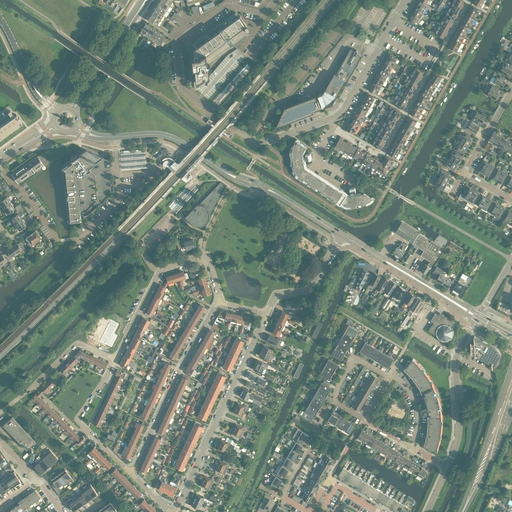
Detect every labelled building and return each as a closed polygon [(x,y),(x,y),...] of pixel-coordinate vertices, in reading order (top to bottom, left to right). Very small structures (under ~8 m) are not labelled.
[(166,11),(170,6),(160,0),(158,3),(157,3),(157,4),(157,5),(166,11)] [(421,0),(420,3),(417,1),(416,3),(425,9),(427,10),(430,6),(428,5),(421,0)] [(462,7),(453,1),(450,6),(458,10),(460,8),(461,9),(462,7)] [(215,6),(213,2),(203,6),(205,10),(215,6)] [(416,10),(423,14),(425,9),(416,3),(414,6),(417,7),(416,10)] [(163,16),(166,11),(157,5),(156,7),(155,7),(154,8),(154,9),(154,10),(163,16)] [(469,10),(477,15),(480,10),(477,9),(477,8),(476,8),(477,7),(473,6),(470,5),(469,7),(470,8),(469,10)] [(458,10),(450,6),(448,10),(457,16),(458,14),(457,13),(458,10)] [(160,20),(163,16),(154,10),(152,12),(151,13),(151,14),(160,20)] [(410,13),(422,19),(420,18),(423,14),(416,10),(414,12),(412,10),(410,13)] [(457,16),(448,10),(445,15),(453,19),(454,17),(456,18),(457,16)] [(465,14),(474,19),(477,15),(469,10),(468,13),(466,12),(465,14)] [(237,49),(228,56),(208,76),(207,68),(209,68),(209,64),(234,45),(249,34),(247,31),(249,29),(239,16),(238,16),(235,12),(191,44),(192,54),(193,54),(193,58),(191,59),(192,69),(193,69),(195,83),(195,82),(196,86),(196,88),(194,89),(196,91),(197,90),(208,100),(219,89),(246,57),(237,49)] [(411,19),(415,21),(419,23),(422,19),(410,13),(409,15),(412,16),(411,19)] [(157,25),(160,20),(151,14),(149,17),(148,17),(148,19),(157,25)] [(464,19),(472,24),(474,19),(465,14),(463,16),(465,17),(464,19)] [(453,19),(445,15),(442,19),(452,25),(453,23),(452,22),(453,19)] [(452,25),(442,19),(440,24),(448,29),(449,26),(451,27),(452,25)] [(459,23),(469,29),(472,24),(464,19),(462,22),(461,21),(459,23)] [(139,32),(144,35),(150,26),(151,25),(149,24),(148,25),(145,23),(139,32)] [(459,29),(467,33),(469,29),(459,23),(458,25),(460,26),(459,29)] [(448,29),(440,24),(437,29),(447,34),(448,32),(446,31),(448,29)] [(144,35),(149,38),(155,29),(156,28),(154,27),(153,28),(150,26),(144,35)] [(446,36),(447,34),(437,29),(435,28),(433,32),(437,35),(438,36),(441,38),(441,37),(443,38),(444,35),(446,36)] [(158,31),(155,29),(149,38),(154,41),(159,33),(160,31),(159,30),(158,31)] [(454,32),(464,38),(467,33),(459,29),(457,31),(455,30),(454,32)] [(453,38),(461,42),(464,38),(454,32),(453,34),(455,35),(453,38)] [(159,44),(165,34),(163,33),(162,34),(159,33),(154,41),(159,44)] [(449,41),(459,47),(461,42),(453,38),(452,40),(450,39),(449,41)] [(449,41),(448,43),(450,44),(448,47),(449,48),(449,49),(453,51),(453,50),(454,51),(454,50),(456,52),(459,47),(449,41)] [(276,127),(314,113),(314,111),(332,104),(346,80),(347,81),(362,55),(350,49),(336,74),(334,73),(324,92),(323,92),(322,93),(322,94),(285,108),(276,127)] [(385,57),(395,63),(398,58),(391,54),(389,56),(386,55),(385,57)] [(385,63),(392,67),(395,63),(385,57),(384,59),(387,61),(385,63)] [(380,66),(390,72),(392,67),(385,63),(384,66),(381,64),(380,66)] [(511,70),(511,67),(504,63),(502,66),(502,67),(500,71),(509,76),(511,70)] [(380,72),(387,76),(390,72),(380,66),(379,68),(382,70),(380,72)] [(418,69),(415,68),(412,72),(422,78),(423,76),(421,74),(422,72),(422,71),(418,69)] [(375,75),(385,81),(387,76),(380,72),(379,75),(376,73),(375,75)] [(422,78),(412,72),(410,77),(417,81),(418,79),(421,80),(422,78)] [(492,76),(489,82),(498,87),(500,88),(501,87),(502,87),(507,79),(497,74),(495,72),(492,76)] [(429,76),(439,82),(442,77),(440,76),(440,75),(435,73),(433,76),(430,74),(429,76)] [(375,81),(382,85),(385,81),(375,75),(374,77),(376,79),(375,81)] [(415,83),(417,81),(410,77),(407,76),(405,80),(415,86),(417,87),(418,85),(415,83)] [(429,82),(437,86),(439,82),(429,76),(428,78),(431,80),(429,82)] [(417,87),(415,86),(405,80),(402,85),(405,86),(412,90),(413,88),(416,89),(417,87)] [(370,84),(379,90),(382,85),(375,81),(374,84),(371,82),(370,84)] [(424,85),(434,91),(437,86),(429,82),(428,85),(425,83),(424,85)] [(379,90),(370,84),(368,86),(371,88),(370,91),(377,95),(379,90)] [(412,90),(405,86),(402,85),(400,89),(402,91),(412,96),(413,94),(410,93),(412,90)] [(434,91),(424,85),(423,87),(426,89),(424,91),(431,95),(434,91)] [(489,90),(487,94),(492,97),(491,100),(494,101),(501,90),(491,85),(489,88),(489,90)] [(412,96),(402,91),(399,95),(406,99),(408,97),(411,98),(412,96)] [(419,94),(429,100),(431,95),(424,91),(423,94),(420,92),(419,94)] [(363,97),(373,102),(375,98),(368,93),(367,96),(364,94),(363,97)] [(419,101),(426,104),(429,100),(419,94),(418,96),(420,98),(419,101)] [(406,99),(399,95),(397,100),(407,105),(408,103),(405,102),(406,99)] [(373,102),(363,97),(362,99),(364,100),(363,103),(370,107),(373,102)] [(407,105),(397,100),(394,104),(397,106),(401,109),(401,108),(403,106),(405,108),(407,105)] [(414,103),(424,109),(426,104),(419,101),(418,103),(415,101),(414,103)] [(370,107),(363,103),(362,105),(359,104),(358,106),(367,111),(370,107)] [(414,110),(421,114),(424,109),(414,103),(413,106),(415,107),(414,110)] [(358,112),(365,116),(367,111),(358,106),(356,108),(359,109),(358,112)] [(396,109),(395,109),(390,106),(388,111),(390,112),(400,118),(401,115),(398,114),(400,111),(399,111),(400,110),(397,109),(396,109)] [(421,114),(414,110),(413,112),(410,110),(408,113),(412,114),(411,115),(415,117),(418,118),(421,114)] [(14,116),(13,114),(10,111),(8,112),(12,118),(0,126),(0,138),(22,123),(19,118),(18,117),(16,115),(14,116)] [(473,115),(471,119),(481,124),(486,116),(487,114),(482,112),(481,114),(477,111),(474,115),(473,115)] [(352,115),(362,120),(365,116),(358,112),(356,114),(354,113),(352,115)] [(387,117),(394,121),(396,118),(398,120),(400,118),(390,112),(387,117)] [(351,117),(354,119),(353,121),(360,125),(362,126),(365,122),(362,120),(352,115),(351,117)] [(414,119),(410,117),(407,116),(406,118),(408,119),(407,122),(414,126),(417,121),(414,119)] [(385,121),(394,127),(396,125),(393,123),(394,121),(387,117),(385,121)] [(347,124),(357,130),(360,125),(353,121),(351,123),(348,122),(347,124)] [(382,126),(389,130),(390,127),(393,129),(394,127),(385,121),(382,126)] [(414,126),(407,122),(406,124),(403,123),(402,125),(411,130),(414,126)] [(475,135),(479,127),(471,122),(468,126),(467,126),(465,129),(475,135)] [(347,124),(346,126),(349,128),(347,130),(354,134),(357,130),(347,124)] [(411,130),(402,125),(400,127),(403,129),(402,131),(409,135),(411,130)] [(389,136),(390,134),(388,132),(389,130),(382,126),(379,130),(389,136)] [(377,135),(384,139),(385,136),(388,138),(389,136),(379,130),(377,135)] [(409,135),(402,131),(400,133),(398,132),(396,134),(406,139),(409,135)] [(493,143),(498,134),(494,131),(489,140),(493,143)] [(460,140),(469,145),(473,138),(463,132),(461,135),(462,136),(462,137),(460,140)] [(406,139),(396,134),(395,136),(398,138),(397,140),(404,144),(406,139)] [(503,137),(498,134),(493,143),(492,145),(497,147),(498,145),(503,137)] [(384,145),(385,143),(383,141),(384,139),(377,135),(374,139),(384,145)] [(343,138),(340,137),(340,136),(333,148),(338,151),(343,142),(341,140),(343,138)] [(498,145),(503,148),(508,139),(503,137),(498,145)] [(378,148),(379,148),(380,145),(383,147),(384,145),(374,139),(372,144),(375,146),(374,146),(375,146),(375,147),(378,149),(378,148)] [(503,148),(507,151),(511,142),(511,141),(508,139),(503,148)] [(344,207),(346,207),(348,207),(351,208),(366,204),(367,204),(370,202),(373,200),(373,199),(364,193),(356,195),(354,187),(349,188),(351,196),(349,196),(305,168),(303,160),(311,159),(310,153),(302,155),(302,153),(306,147),(296,140),(292,147),(291,148),(291,151),(291,154),(291,155),(294,170),(294,171),(295,174),(296,175),(297,176),(300,178),(301,179),(343,206),(344,207)] [(350,142),(348,141),(347,140),(346,143),(343,142),(338,151),(343,154),(350,142)] [(404,144),(397,140),(395,143),(392,141),(391,143),(401,149),(404,144)] [(469,145),(460,140),(458,144),(457,144),(456,144),(454,148),(464,153),(469,145)] [(347,156),(349,154),(352,147),(350,146),(352,143),(350,142),(343,154),(347,156)] [(391,143),(390,145),(393,147),(391,149),(398,153),(401,149),(391,143)] [(359,147),(356,146),(355,148),(352,147),(349,154),(353,157),(359,147)] [(353,157),(358,159),(362,152),(359,151),(361,148),(359,147),(353,157)] [(66,161),(61,165),(62,166),(67,225),(82,223),(83,221),(83,218),(83,214),(83,212),(82,212),(79,183),(81,183),(80,172),(81,171),(85,169),(86,170),(90,167),(90,166),(103,157),(85,149),(81,153),(79,152),(71,158),(70,158),(72,159),(68,162),(66,161)] [(164,150),(161,151),(162,153),(160,154),(159,155),(158,157),(157,158),(161,161),(162,160),(163,159),(164,158),(165,158),(166,157),(168,157),(169,157),(171,152),(170,152),(167,152),(167,149),(164,150)] [(389,154),(393,157),(393,156),(396,158),(398,153),(391,149),(390,152),(387,150),(386,152),(389,154)] [(452,155),(450,159),(458,164),(463,156),(453,150),(451,154),(452,155)] [(366,151),(364,154),(362,152),(358,159),(357,161),(361,164),(362,162),(368,152),(366,151)] [(368,152),(362,162),(367,164),(371,157),(368,156),(370,153),(368,152)] [(384,161),(392,165),(394,161),(394,160),(388,157),(387,157),(384,155),(383,157),(386,159),(384,161)] [(375,156),(373,159),(371,157),(367,164),(366,167),(370,169),(377,157),(375,156)] [(43,165),(38,158),(37,157),(12,175),(18,183),(32,173),(33,174),(35,172),(34,171),(43,165)] [(377,157),(370,169),(375,172),(380,163),(377,161),(379,158),(377,157)] [(454,171),(458,164),(450,159),(447,162),(446,162),(444,166),(454,171)] [(172,171),(176,166),(179,163),(179,162),(177,163),(174,160),(173,162),(172,162),(171,161),(166,166),(167,166),(172,171)] [(484,173),(490,163),(483,160),(477,169),(484,173)] [(383,164),(385,173),(387,173),(392,165),(384,161),(383,164)] [(380,163),(375,172),(379,175),(383,174),(384,174),(385,173),(383,164),(380,163)] [(491,177),(496,167),(490,163),(484,173),(491,177)] [(497,180),(503,171),(496,167),(491,177),(497,180)] [(441,173),(439,177),(448,182),(452,174),(442,168),(440,172),(441,173)] [(190,173),(190,171),(183,178),(182,179),(187,183),(188,182),(192,179),(192,178),(191,177),(192,175),(190,173)] [(503,171),(497,180),(504,184),(509,175),(503,171)] [(448,182),(439,177),(437,181),(436,180),(435,180),(433,184),(443,190),(448,182)] [(191,223),(193,224),(194,225),(196,225),(198,226),(200,225),(202,225),(203,224),(205,223),(206,222),(207,220),(208,219),(224,186),(221,183),(221,182),(220,182),(198,205),(193,210),(192,209),(184,217),(191,223)] [(463,199),(467,202),(474,190),(468,186),(462,196),(464,197),(463,199)] [(10,199),(8,197),(13,193),(11,190),(8,192),(5,194),(7,197),(6,197),(0,201),(0,204),(3,208),(10,203),(9,200),(10,199)] [(475,203),(481,194),(474,190),(467,202),(473,206),(475,203)] [(482,207),(487,197),(481,194),(475,203),(482,207)] [(488,211),(494,201),(487,197),(482,207),(488,211)] [(488,211),(495,214),(500,205),(494,201),(488,211)] [(15,209),(10,203),(3,208),(8,214),(15,209)] [(507,209),(500,205),(495,214),(501,218),(507,209)] [(25,217),(22,212),(25,210),(22,207),(17,211),(17,210),(14,213),(16,215),(11,219),(15,225),(22,219),(25,217)] [(508,222),(511,214),(511,211),(507,209),(501,218),(508,222)] [(26,225),(22,219),(15,225),(19,230),(26,225)] [(395,232),(412,243),(418,233),(402,222),(395,232)] [(38,232),(35,230),(33,232),(29,235),(28,236),(26,237),(27,241),(27,240),(28,240),(29,242),(31,245),(33,244),(37,247),(41,246),(44,242),(41,240),(40,239),(41,238),(39,235),(37,233),(38,232)] [(418,233),(412,243),(413,243),(411,246),(413,247),(415,245),(421,248),(427,238),(419,233),(418,233)] [(440,246),(427,238),(421,248),(424,250),(421,255),(430,261),(433,255),(434,255),(440,246)] [(184,246),(186,250),(194,247),(192,239),(183,242),(184,243),(180,244),(179,240),(176,241),(178,248),(184,246)] [(11,247),(16,254),(21,250),(22,251),(25,249),(20,242),(18,244),(17,243),(11,247)] [(396,256),(404,243),(402,242),(398,247),(397,246),(393,253),(396,256)] [(404,243),(396,256),(400,258),(405,251),(403,250),(407,245),(404,243)] [(16,254),(11,247),(6,251),(7,252),(5,254),(6,255),(9,260),(12,258),(11,257),(16,254)] [(407,261),(408,262),(414,252),(410,249),(403,259),(405,260),(405,261),(406,262),(407,261)] [(9,260),(6,255),(3,257),(1,254),(0,254),(0,263),(1,265),(7,261),(7,262),(9,260)] [(426,263),(421,270),(422,271),(424,273),(424,272),(426,273),(435,259),(433,258),(430,262),(429,262),(427,265),(426,263)] [(203,266),(201,266),(197,263),(194,269),(195,270),(198,278),(202,277),(200,272),(203,266)] [(442,274),(444,271),(436,266),(433,272),(437,274),(436,275),(439,276),(436,280),(442,284),(446,277),(442,274)] [(369,276),(368,276),(369,272),(363,269),(359,278),(358,277),(357,281),(358,281),(356,284),(362,287),(366,279),(367,279),(369,276)] [(177,273),(179,279),(185,277),(186,279),(189,278),(187,272),(184,273),(183,271),(177,273)] [(193,271),(188,274),(192,279),(197,276),(193,271)] [(370,283),(371,284),(370,285),(370,286),(373,288),(374,288),(375,286),(376,286),(381,276),(375,273),(370,283)] [(460,277),(453,289),(454,289),(459,293),(460,292),(462,289),(464,285),(467,287),(472,279),(468,277),(462,273),(460,277)] [(165,282),(167,284),(168,283),(174,281),(172,275),(166,277),(167,279),(165,282)] [(385,287),(384,287),(389,279),(385,276),(377,289),(382,292),(383,291),(384,289),(385,287)] [(446,277),(442,284),(448,287),(450,284),(453,286),(457,280),(454,278),(452,280),(446,277)] [(202,290),(208,287),(206,281),(200,283),(202,290)] [(385,292),(390,295),(397,284),(392,281),(385,292)] [(157,290),(163,293),(166,287),(165,287),(167,284),(165,282),(163,286),(160,284),(157,290)] [(400,286),(393,296),(400,300),(406,290),(400,286)] [(208,287),(202,290),(203,296),(210,293),(208,287)] [(163,293),(157,290),(154,295),(160,298),(163,293)] [(410,293),(402,305),(404,306),(407,303),(410,305),(415,296),(410,293)] [(160,298),(154,295),(151,301),(157,304),(160,298)] [(417,307),(418,308),(423,301),(418,298),(410,309),(413,310),(413,309),(415,310),(417,307)] [(157,304),(151,301),(149,307),(154,310),(157,304)] [(293,311),(296,305),(287,301),(284,307),(293,311)] [(197,309),(202,312),(205,307),(200,304),(197,309)] [(154,310),(149,307),(146,312),(151,315),(154,310)] [(193,314),(199,318),(202,312),(197,309),(193,314)] [(280,317),(286,320),(288,314),(282,311),(280,317)] [(230,320),(232,313),(226,312),(225,314),(219,313),(217,317),(214,323),(212,326),(218,329),(220,326),(224,319),(230,320)] [(199,318),(193,314),(191,313),(190,315),(192,317),(190,319),(196,322),(199,318)] [(450,338),(450,339),(452,337),(453,336),(453,335),(454,333),(454,332),(454,330),(453,329),(457,323),(443,314),(442,316),(442,317),(440,317),(440,316),(435,313),(430,320),(434,322),(429,330),(436,335),(437,335),(437,336),(438,337),(439,338),(440,339),(441,340),(442,340),(443,341),(444,341),(446,341),(447,340),(449,339),(450,338)] [(154,326),(148,323),(150,321),(143,317),(141,322),(150,327),(150,326),(152,328),(154,326)] [(188,324),(193,327),(196,322),(190,319),(188,324)] [(110,320),(99,341),(111,347),(117,336),(113,334),(118,324),(110,320)] [(354,338),(355,336),(358,330),(352,327),(354,323),(349,320),(346,323),(349,325),(345,332),(354,338)] [(275,327),(281,330),(283,324),(277,321),(275,327)] [(150,326),(150,327),(141,322),(138,327),(145,330),(147,327),(151,330),(152,328),(150,326)] [(323,324),(318,322),(311,337),(316,339),(323,324)] [(184,330),(189,333),(193,327),(188,324),(184,330)] [(162,333),(166,335),(170,329),(166,326),(162,333)] [(144,333),(145,330),(138,327),(136,331),(143,335),(145,336),(148,337),(149,335),(147,335),(144,333)] [(281,330),(275,327),(272,333),(278,336),(281,330)] [(181,335),(186,338),(189,333),(184,330),(181,335)] [(145,336),(143,335),(136,331),(134,336),(140,339),(142,337),(147,339),(148,337),(145,336)] [(340,339),(350,345),(354,338),(345,332),(340,339)] [(203,340),(209,343),(212,337),(207,334),(203,339),(203,340)] [(282,346),(280,345),(282,340),(269,334),(266,341),(271,343),(270,344),(274,346),(281,349),(282,346)] [(134,336),(131,341),(143,347),(144,345),(139,342),(140,339),(134,336)] [(474,336),(474,344),(475,346),(471,344),(471,341),(470,341),(471,353),(472,353),(472,352),(475,354),(475,355),(476,355),(476,354),(490,362),(492,363),(492,368),(493,368),(493,366),(494,366),(495,365),(497,364),(498,363),(499,361),(500,360),(500,358),(500,356),(500,355),(500,353),(499,352),(498,350),(497,349),(495,348),(474,337),(474,336)] [(237,356),(244,341),(236,337),(229,352),(237,356)] [(336,347),(346,352),(350,345),(340,339),(336,347)] [(175,345),(181,348),(184,343),(178,340),(175,345)] [(209,343),(203,340),(200,345),(206,348),(209,343)] [(360,351),(365,354),(372,341),(371,340),(369,344),(365,342),(360,351)] [(142,349),(143,347),(131,341),(129,345),(136,349),(137,346),(142,349)] [(374,342),(372,341),(365,354),(370,357),(375,348),(372,346),(374,342)] [(135,351),(136,349),(129,345),(127,350),(138,356),(139,354),(135,351)] [(172,351),(177,354),(181,348),(175,345),(172,351)] [(261,350),(272,355),(273,354),(270,353),(272,349),(264,345),(261,350)] [(375,348),(370,357),(374,359),(382,347),(380,346),(378,349),(375,348)] [(341,359),(346,352),(336,347),(332,354),(341,359)] [(382,347),(374,359),(379,362),(384,353),(381,351),(383,347),(382,347)] [(83,358),(85,353),(79,350),(74,356),(77,359),(80,356),(83,358)] [(138,356),(127,350),(124,355),(131,358),(132,356),(137,358),(138,356)] [(203,353),(198,350),(194,355),(200,358),(203,353)] [(272,355),(261,350),(259,355),(263,357),(262,359),(269,362),(272,355)] [(177,354),(172,351),(169,356),(174,359),(177,354)] [(384,353),(379,362),(384,365),(390,353),(391,352),(390,351),(387,355),(384,353)] [(230,371),(232,367),(237,356),(229,352),(222,367),(230,371)] [(90,361),(92,356),(85,353),(83,358),(82,359),(87,361),(87,360),(90,361)] [(390,353),(384,365),(388,368),(390,365),(392,366),(397,357),(390,353)] [(130,361),(131,358),(124,355),(122,359),(128,363),(133,365),(137,367),(137,365),(133,363),(130,361)] [(200,358),(194,355),(191,360),(197,363),(200,358)] [(79,360),(77,359),(74,356),(68,361),(72,365),(74,363),(75,364),(79,360)] [(97,364),(99,359),(92,356),(90,361),(89,362),(94,364),(94,363),(97,364)] [(104,367),(105,366),(106,363),(99,359),(97,364),(96,366),(101,368),(101,366),(104,367)] [(137,367),(133,365),(128,363),(122,359),(119,364),(126,368),(127,365),(136,369),(137,367)] [(255,364),(266,369),(267,368),(264,367),(266,363),(257,359),(255,364)] [(324,367),(334,372),(338,365),(329,359),(324,367)] [(197,363),(191,360),(188,366),(194,369),(197,363)] [(414,361),(412,360),(410,361),(408,360),(404,366),(405,366),(406,367),(405,368),(413,377),(420,387),(425,398),(426,400),(427,407),(421,409),(421,413),(422,414),(423,414),(427,413),(426,410),(426,409),(428,408),(428,410),(429,422),(428,434),(425,446),(427,447),(426,449),(431,452),(433,449),(435,450),(436,448),(437,448),(440,437),(442,422),(441,408),(438,398),(437,394),(431,381),(423,369),(415,361),(414,361)] [(72,365),(68,361),(63,366),(67,370),(68,368),(70,369),(73,366),(72,365)] [(163,367),(169,370),(171,364),(166,362),(163,367)] [(303,364),(300,363),(293,376),(297,378),(303,364)] [(266,369),(255,364),(253,369),(261,373),(263,370),(266,371),(266,369)] [(67,370),(63,366),(57,372),(61,376),(63,374),(64,375),(68,371),(67,370)] [(194,369),(188,366),(185,371),(187,372),(186,373),(190,376),(194,369)] [(169,370),(163,367),(160,373),(166,376),(169,370)] [(329,379),(334,372),(324,367),(320,374),(329,379)] [(125,374),(117,370),(115,374),(117,375),(121,378),(123,378),(125,374)] [(61,376),(57,372),(52,377),(56,381),(58,379),(59,380),(62,377),(61,376)] [(219,391),(226,376),(217,372),(211,387),(219,391)] [(263,385),(266,380),(251,373),(248,378),(263,385)] [(367,378),(375,382),(378,377),(370,373),(367,378)] [(117,375),(113,382),(118,384),(119,385),(122,381),(120,380),(121,378),(117,375)] [(180,382),(186,384),(188,379),(183,376),(180,382)] [(56,381),(52,377),(47,383),(50,386),(52,385),(53,386),(57,382),(56,381)] [(375,382),(367,378),(365,382),(373,387),(375,382)] [(322,382),(318,390),(327,395),(332,388),(328,386),(330,383),(324,380),(323,383),(322,382)] [(264,394),(266,390),(260,387),(247,381),(245,385),(253,388),(253,386),(259,389),(258,391),(264,394)] [(118,384),(113,382),(110,389),(115,391),(116,392),(118,388),(117,387),(118,384)] [(177,387),(183,390),(186,384),(180,382),(177,387)] [(373,387),(365,382),(362,387),(370,391),(373,387)] [(51,388),(50,386),(47,383),(41,389),(42,389),(40,391),(42,392),(43,391),(45,392),(47,390),(48,391),(51,388)] [(162,386),(156,383),(153,390),(158,392),(162,386)] [(212,406),(212,405),(219,391),(211,387),(204,402),(212,406)] [(370,391),(362,387),(359,391),(367,396),(370,391)] [(262,399),(250,393),(251,392),(243,388),(241,392),(261,401),(262,399)] [(115,391),(110,389),(107,396),(111,398),(113,399),(115,395),(113,394),(115,391)] [(318,390),(314,397),(323,402),(327,395),(318,390)] [(367,396),(359,391),(356,396),(365,401),(367,396)] [(261,401),(241,392),(239,396),(247,400),(248,398),(254,400),(254,401),(260,404),(261,401)] [(38,403),(41,399),(38,396),(40,395),(38,393),(37,394),(36,394),(31,398),(35,402),(36,401),(38,403)] [(156,397),(151,394),(151,395),(148,394),(147,396),(149,398),(148,400),(154,403),(156,397)] [(111,398),(107,396),(103,403),(108,405),(110,406),(112,402),(110,401),(111,398)] [(354,400),(362,405),(365,401),(356,396),(354,400)] [(314,397),(309,404),(319,410),(323,402),(314,397)] [(178,400),(173,398),(170,403),(176,406),(178,400)] [(43,408),(47,404),(41,399),(38,403),(37,404),(40,407),(41,406),(43,408)] [(359,410),(362,405),(354,400),(351,406),(359,410)] [(205,420),(207,417),(212,406),(204,402),(197,416),(205,420)] [(108,405),(103,403),(100,410),(105,412),(106,413),(108,408),(107,408),(108,405)] [(176,406),(170,403),(168,409),(173,412),(176,406)] [(246,407),(244,406),(237,403),(235,408),(242,411),(243,409),(247,411),(249,408),(246,407)] [(49,414),(52,410),(47,404),(43,408),(42,409),(46,413),(47,412),(49,414)] [(309,404),(305,411),(308,413),(305,418),(311,421),(314,417),(319,410),(309,404)] [(244,414),(241,412),(242,411),(235,408),(233,412),(240,415),(239,416),(242,417),(244,414)] [(54,419),(58,415),(52,410),(49,414),(48,415),(51,418),(52,417),(54,419)] [(105,412),(100,410),(97,417),(101,419),(103,420),(105,415),(104,415),(105,412)] [(149,413),(143,410),(141,417),(146,419),(149,413)] [(335,425),(341,415),(333,411),(328,420),(335,425)] [(60,424),(63,421),(58,415),(54,419),(53,420),(57,424),(58,422),(60,424)] [(342,429),(348,419),(341,415),(335,425),(342,429)] [(3,425),(26,450),(35,441),(12,417),(3,425)] [(97,417),(93,424),(100,427),(102,422),(100,422),(101,419),(97,417)] [(355,424),(348,419),(342,429),(350,433),(355,424)] [(65,430),(69,426),(63,421),(60,424),(59,426),(62,429),(63,428),(65,430)] [(136,428),(141,430),(144,425),(138,422),(136,428)] [(196,441),(197,437),(202,426),(194,423),(187,437),(196,441)] [(166,427),(160,425),(158,431),(157,433),(161,435),(162,433),(163,433),(166,427)] [(70,435),(74,431),(69,426),(65,430),(64,431),(68,435),(69,434),(70,435)] [(239,434),(240,432),(234,429),(232,433),(238,436),(238,437),(240,438),(242,435),(239,434)] [(298,429),(293,437),(297,440),(303,443),(304,440),(305,441),(309,435),(302,431),(298,429)] [(362,441),(367,433),(362,430),(357,438),(362,441)] [(80,437),(74,431),(70,435),(69,436),(73,440),(74,439),(76,441),(80,437)] [(116,437),(118,433),(113,431),(111,435),(108,433),(106,438),(113,441),(115,437),(116,437)] [(367,433),(362,441),(366,443),(371,435),(367,433)] [(80,437),(76,441),(79,445),(86,438),(82,435),(80,437)] [(371,446),(376,438),(371,435),(366,443),(371,446)] [(189,456),(189,455),(196,441),(187,437),(181,452),(189,456)] [(137,441),(131,438),(128,444),(134,446),(137,441)] [(380,441),(376,438),(371,446),(376,449),(380,441)] [(158,444),(153,441),(150,447),(156,450),(158,444)] [(298,451),(299,451),(303,445),(296,441),(291,450),(297,453),(298,451)] [(380,441),(376,449),(381,452),(385,444),(380,441)] [(134,446),(128,444),(125,443),(124,445),(127,446),(126,450),(131,452),(134,446)] [(225,449),(226,447),(219,444),(217,449),(223,452),(226,453),(227,450),(225,449)] [(385,455),(390,446),(385,444),(381,452),(385,455)] [(390,446),(385,455),(390,457),(395,449),(390,446)] [(94,456),(99,452),(94,447),(89,451),(94,456)] [(156,450),(150,447),(148,453),(153,455),(156,450)] [(44,452),(53,462),(58,458),(49,449),(46,452),(45,451),(44,452)] [(399,453),(399,452),(395,449),(390,457),(394,460),(395,460),(399,453)] [(131,452),(126,450),(123,455),(129,458),(131,452)] [(298,453),(297,453),(291,450),(286,458),(292,461),(294,459),(298,453)] [(53,462),(44,452),(42,453),(45,456),(42,459),(49,466),(53,462)] [(99,452),(94,456),(98,460),(103,456),(99,452)] [(182,471),(184,467),(189,456),(181,452),(174,467),(182,471)] [(321,458),(323,459),(330,464),(332,462),(333,463),(335,460),(329,457),(330,456),(327,454),(326,455),(323,453),(321,458)] [(394,461),(399,464),(403,456),(399,453),(395,460),(394,460),(394,461)] [(103,456),(98,460),(103,465),(108,460),(103,456)] [(403,456),(399,464),(404,467),(409,459),(403,456)] [(49,466),(42,459),(41,457),(38,460),(37,459),(35,460),(45,470),(49,466)] [(151,461),(145,458),(143,464),(148,466),(151,461)] [(293,461),(292,461),(286,458),(284,462),(282,461),(281,461),(279,464),(288,469),(289,467),(290,467),(293,461)] [(320,464),(329,469),(330,468),(329,467),(330,464),(323,459),(320,464)] [(413,461),(409,459),(404,467),(408,469),(413,461)] [(45,470),(35,460),(34,461),(37,464),(34,467),(41,474),(45,470)] [(108,460),(103,465),(107,469),(112,464),(108,460)] [(413,461),(408,469),(413,472),(418,464),(413,461)] [(318,463),(315,467),(325,473),(327,470),(328,471),(329,469),(320,464),(318,463)] [(140,469),(146,472),(148,466),(143,464),(140,469)] [(288,469),(279,464),(274,472),(277,474),(283,477),(284,475),(285,475),(288,469)] [(417,475),(422,467),(418,464),(413,472),(417,475)] [(224,468),(217,465),(215,469),(222,472),(222,473),(224,474),(226,470),(223,469),(224,468)] [(315,467),(312,472),(315,473),(324,479),(325,477),(323,476),(325,473),(315,467)] [(343,479),(348,470),(343,467),(339,475),(340,476),(339,477),(343,479)] [(427,473),(426,472),(427,469),(422,467),(417,475),(422,477),(423,476),(424,477),(427,473)] [(115,477),(120,472),(115,468),(111,472),(115,477)] [(60,473),(69,484),(70,483),(69,482),(72,479),(65,469),(60,473)] [(347,480),(348,480),(352,473),(348,470),(343,479),(346,481),(347,480)] [(8,474),(15,484),(20,481),(18,479),(16,475),(13,472),(10,474),(9,473),(8,474)] [(118,482),(119,481),(124,476),(120,472),(115,477),(118,479),(116,480),(118,482)] [(62,484),(63,486),(66,484),(67,485),(69,484),(60,473),(56,476),(62,484)] [(315,473),(312,478),(320,482),(321,479),(323,480),(324,479),(315,473)] [(357,476),(352,473),(348,480),(349,482),(349,483),(352,485),(357,476)] [(4,479),(10,488),(15,484),(8,474),(6,475),(7,476),(4,479)] [(279,486),(282,480),(273,474),(270,478),(273,480),(271,484),(277,488),(278,485),(279,486)] [(62,484),(56,476),(51,480),(54,484),(51,485),(57,493),(61,490),(58,487),(62,484)] [(124,485),(128,481),(124,476),(119,481),(124,485)] [(357,486),(361,478),(357,476),(352,485),(356,487),(356,486),(357,486)] [(310,477),(307,481),(309,482),(309,483),(318,488),(319,486),(318,485),(320,482),(312,478),(310,477)] [(361,478),(357,486),(357,487),(358,488),(357,490),(361,491),(366,482),(362,480),(362,479),(361,478)] [(0,479),(0,482),(6,491),(10,488),(4,479),(1,481),(0,479)] [(500,480),(497,486),(503,489),(506,483),(500,480)] [(128,489),(132,485),(128,481),(124,485),(128,489)] [(173,496),(176,488),(162,481),(158,489),(173,496)] [(211,486),(208,485),(209,483),(202,481),(200,485),(207,488),(206,489),(209,490),(211,486)] [(307,481),(304,486),(306,487),(314,492),(316,489),(317,490),(318,488),(309,483),(309,482),(307,481)] [(365,492),(366,493),(371,485),(366,482),(361,491),(364,494),(365,492)] [(84,486),(92,498),(97,494),(90,484),(86,487),(85,485),(84,486)] [(133,494),(137,489),(132,485),(128,489),(133,494)] [(371,485),(366,493),(367,494),(367,495),(370,497),(375,488),(371,485)] [(92,498),(84,486),(83,487),(84,489),(80,491),(88,501),(92,498)] [(304,492),(313,497),(314,496),(312,495),(314,492),(306,487),(304,492)] [(375,488),(370,497),(373,499),(374,498),(375,498),(380,491),(375,488)] [(137,489),(133,494),(137,498),(141,494),(137,489)] [(37,499),(40,497),(35,490),(31,493),(38,504),(40,503),(37,499)] [(302,490),(299,495),(301,497),(309,501),(310,498),(312,499),(313,497),(304,492),(302,490)] [(88,501),(80,491),(77,493),(76,492),(75,493),(83,504),(88,501)] [(379,502),(385,493),(380,491),(375,498),(377,499),(376,501),(379,502)] [(37,505),(38,504),(31,493),(26,496),(32,503),(35,501),(37,505)] [(83,504),(75,493),(73,494),(76,497),(73,500),(78,508),(83,504)] [(384,503),(385,504),(389,496),(385,493),(379,502),(383,505),(384,503)] [(207,502),(202,500),(204,498),(196,494),(194,498),(195,498),(194,500),(206,505),(207,502)] [(271,496),(266,494),(265,494),(264,497),(261,503),(258,510),(260,511),(270,511),(271,511),(270,511),(271,509),(275,502),(272,500),(270,499),(270,498),(271,496)] [(29,505),(32,503),(26,496),(22,499),(30,510),(32,509),(29,505)] [(394,499),(389,496),(385,504),(386,505),(385,506),(388,508),(394,499)] [(73,500),(72,499),(71,498),(67,501),(66,500),(63,501),(68,509),(71,507),(74,511),(78,508),(73,500)] [(144,508),(148,503),(144,499),(142,500),(140,498),(136,503),(138,505),(139,504),(144,508)] [(29,511),(30,510),(22,499),(18,502),(19,504),(23,509),(24,509),(26,507),(29,511)] [(394,510),(399,502),(394,499),(388,508),(392,510),(393,509),(394,510)] [(200,505),(205,508),(206,505),(194,500),(193,502),(193,501),(191,505),(199,509),(200,505)] [(105,506),(109,511),(116,511),(110,502),(105,506)] [(399,502),(394,510),(395,510),(395,511),(398,511),(403,504),(399,502)] [(147,511),(148,511),(152,508),(148,503),(144,508),(147,511)]
